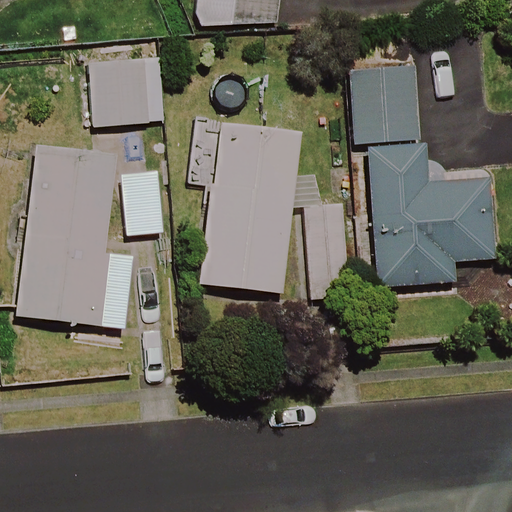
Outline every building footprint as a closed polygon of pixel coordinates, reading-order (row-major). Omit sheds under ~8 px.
[(191,0),(190,22),(272,29),(274,0),(191,0)] [(144,129),(142,65),(82,67),(85,131),(144,129)] [(352,155),(414,146),(412,133),(402,65),(341,73),(352,155)] [(293,138),(213,129),(195,289),(275,298),(293,138)] [(414,146),(352,155),(372,294),(447,283),(445,267),(489,261),(478,182),(420,190),(418,175),(414,146)] [(109,159),(25,151),(9,322),(93,329),(109,159)]
